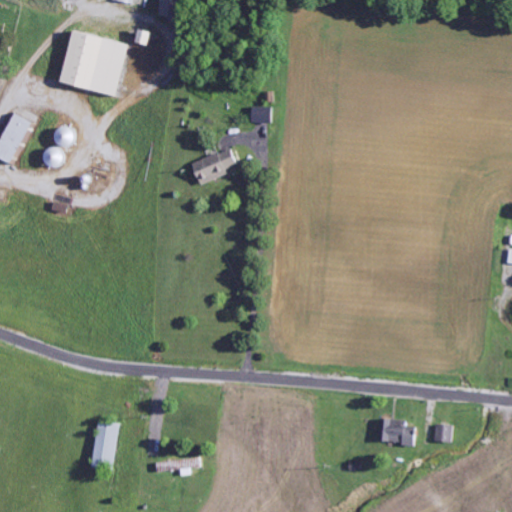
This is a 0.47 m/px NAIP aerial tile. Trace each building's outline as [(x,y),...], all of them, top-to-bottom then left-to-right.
[(162,0),(162,16),(183,17),(184,0),(162,0)] [(130,45),(74,32),(62,84),(118,97),(130,45)] [(274,108),(254,107),(253,124),(273,125),(274,108)] [(28,146),(39,126),(16,114),(0,144),(0,158),(12,165),(23,143),(28,146)] [(231,175),(229,170),(240,165),(233,149),(201,163),(205,170),(197,174),(203,187),(231,175)] [(408,428),(408,421),(382,420),(381,443),(417,445),(417,428),(408,428)] [(95,469),(117,471),(121,424),(99,422),(95,469)] [(437,443),(453,444),(456,427),(439,425),(437,443)] [(184,470),(184,476),(191,476),(191,469),(203,469),(203,460),(172,461),(172,471),(184,470)]
